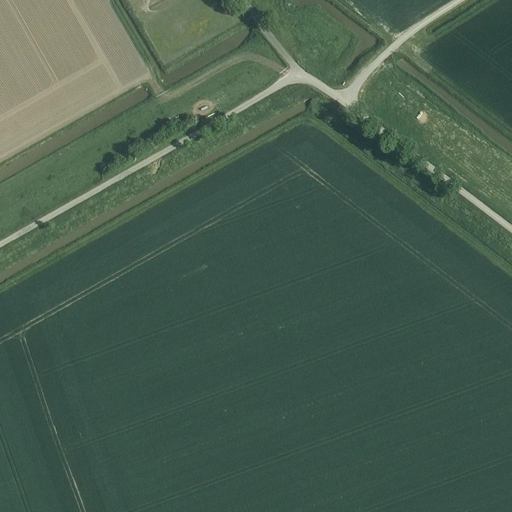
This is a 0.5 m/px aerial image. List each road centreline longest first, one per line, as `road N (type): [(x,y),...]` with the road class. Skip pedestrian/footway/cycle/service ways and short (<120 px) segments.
road 1 (unclassified): [(0,244),(291,78)]
road 2 (unclassified): [(511,231),(342,100),(309,79),(291,78)]
road 3 (track): [(136,54),(161,95),(240,58),(259,58),(291,78)]
